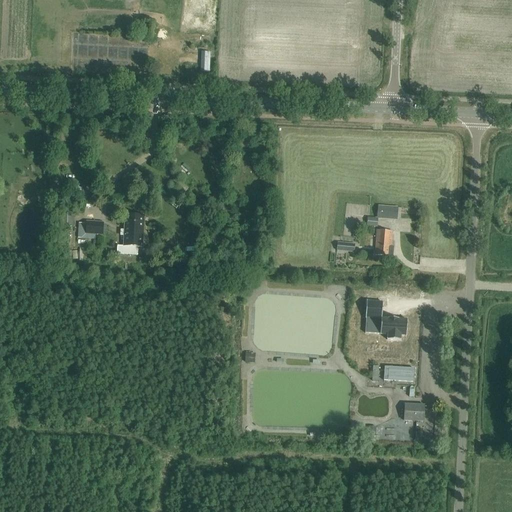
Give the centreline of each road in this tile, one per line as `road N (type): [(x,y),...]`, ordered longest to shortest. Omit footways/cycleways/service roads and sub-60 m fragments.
road 1 (track): [(461,464),(185,461),(121,437),(0,433)]
road 2 (unclassified): [(459,511),(478,113)]
road 3 (tertiary): [(393,109),(0,90)]
road 4 (unknown): [(155,111),(153,153),(104,192),(101,222)]
